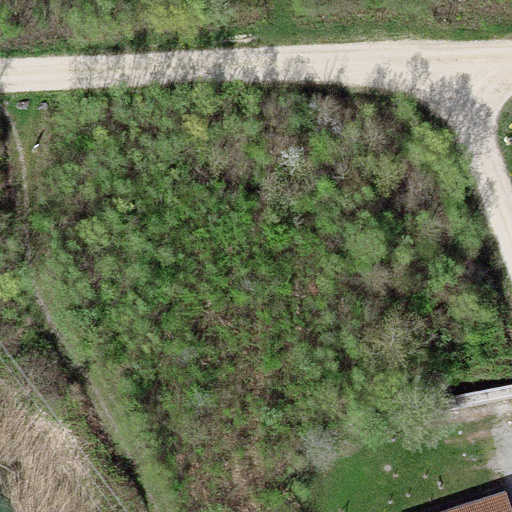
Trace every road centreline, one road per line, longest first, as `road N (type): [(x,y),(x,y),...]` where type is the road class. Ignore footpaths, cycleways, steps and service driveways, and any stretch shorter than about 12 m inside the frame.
road 1 (track): [(511,62),(0,76)]
road 2 (track): [(458,62),(511,231)]
